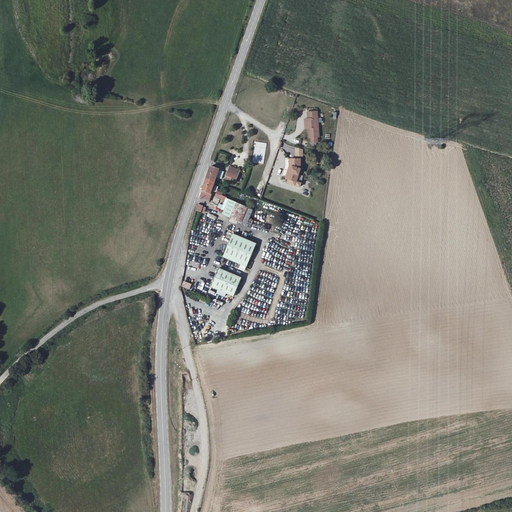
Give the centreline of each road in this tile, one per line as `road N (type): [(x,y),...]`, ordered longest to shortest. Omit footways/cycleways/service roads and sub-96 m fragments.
road 1 (primary): [(167,282),(261,0)]
road 2 (track): [(167,282),(203,426),(192,511)]
road 3 (primary): [(165,511),(160,371),(167,282)]
road 4 (unclassified): [(0,381),(79,313),(167,282)]
